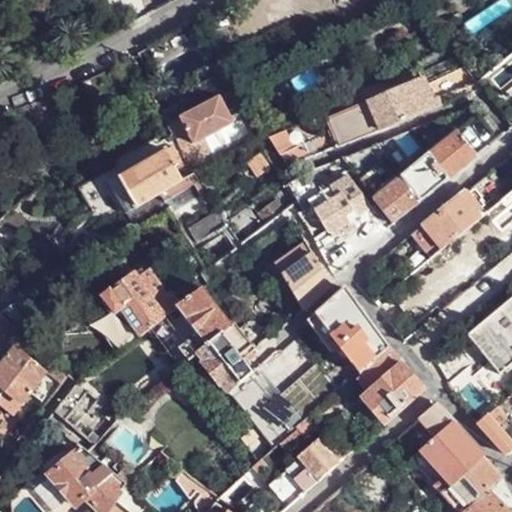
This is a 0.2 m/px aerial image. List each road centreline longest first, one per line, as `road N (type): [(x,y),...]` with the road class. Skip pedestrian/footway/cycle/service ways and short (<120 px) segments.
road 1 (residential): [(0,100),(209,0)]
road 2 (residential): [(511,139),(350,276)]
road 3 (residential): [(296,511),(437,388)]
road 4 (residential): [(350,276),(437,388)]
road 5 (residential): [(350,276),(251,362)]
